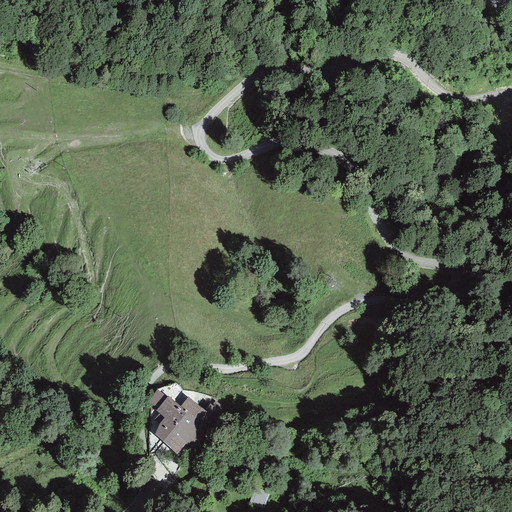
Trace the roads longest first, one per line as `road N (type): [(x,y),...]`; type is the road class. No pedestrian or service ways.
road 1 (track): [(511,90),(456,99),(429,86),(401,53),(383,54),(343,68),(264,72),(200,126),(200,145),(220,160),(278,139),(344,154),(385,240),(410,259),(450,265),(457,275),(444,289),(386,297),(327,318),(298,353),(248,368),(175,365),(153,380),(140,404),(147,483),(133,511)]
road 2 (track): [(0,65),(170,92),(237,71),(260,75)]
road 3 (track): [(197,136),(0,135)]
